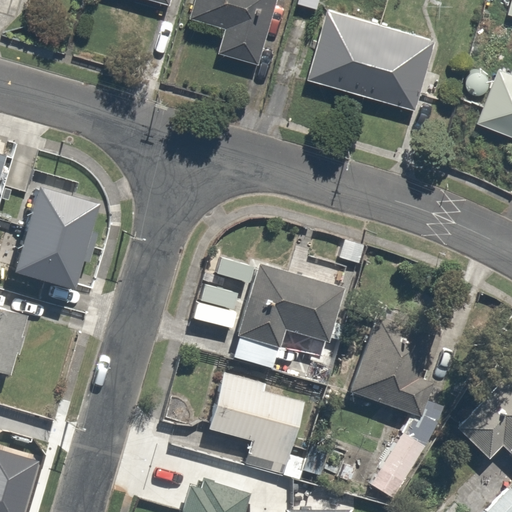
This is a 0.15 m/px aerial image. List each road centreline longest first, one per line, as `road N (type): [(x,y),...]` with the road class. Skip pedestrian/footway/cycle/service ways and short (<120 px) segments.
road 1 (residential): [(189,141),(78,511)]
road 2 (residential): [(189,141),(442,217),(511,252)]
road 3 (residential): [(0,86),(189,141)]
